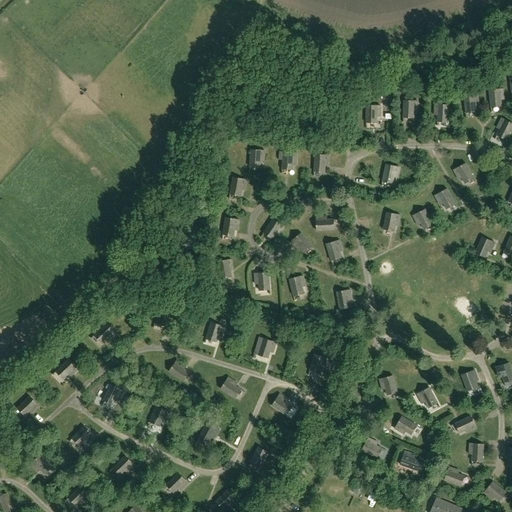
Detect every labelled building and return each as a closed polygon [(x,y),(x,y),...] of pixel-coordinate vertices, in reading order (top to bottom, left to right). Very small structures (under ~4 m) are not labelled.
[(501,99),(504,99),(503,89),(489,90),(491,107),(501,106),(501,99)] [(475,104),(479,104),(478,94),(464,96),(466,113),(476,111),(475,104)] [(417,111),(418,101),(404,101),(403,118),(414,118),(414,111),(417,111)] [(448,122),(449,105),(435,104),(434,114),(438,115),(437,122),(448,122)] [(380,116),(380,106),(366,106),(366,123),(377,123),(377,116),(380,116)] [(506,140),(511,128),(511,123),(501,118),(497,127),(500,129),(497,135),(506,140)] [(264,161),(265,151),(251,150),(250,167),(260,168),(261,160),(264,161)] [(296,163),(297,153),(283,152),(282,169),(292,170),(293,163),(296,163)] [(328,165),(329,156),(315,154),(314,171),(324,172),(325,165),(328,165)] [(465,183),(474,178),(466,163),(453,170),(458,179),(461,177),(465,183)] [(397,177),(399,167),(386,165),(382,181),(393,183),(394,176),(397,177)] [(245,190),(247,180),(233,178),(230,194),(240,196),(242,189),(245,190)] [(446,209),(455,204),(447,189),(435,196),(440,204),(442,203),(446,209)] [(424,229),(433,224),(425,209),(413,216),(417,225),(420,223),(424,229)] [(398,225),(400,215),(387,213),(383,229),(394,231),(395,224),(398,225)] [(317,231),(334,230),(333,219),(326,220),(326,216),(316,217),(317,231)] [(238,230),(239,220),(226,218),(223,234),(233,236),(234,229),(238,230)] [(279,235),(284,227),(273,219),(263,233),(272,239),(276,233),(279,235)] [(303,253),(312,247),(301,233),(290,242),(296,250),(299,248),(303,253)] [(491,252),(495,243),(482,237),(475,253),(485,257),(488,251),(491,252)] [(339,251),(342,250),(340,240),(326,244),(331,261),(341,258),(339,251)] [(230,270),(233,269),(232,260),(218,262),(221,279),(231,277),(230,270)] [(259,290),(270,290),(268,273),(254,274),(255,284),(259,283),(259,290)] [(302,287),(305,286),(303,276),(289,279),(293,296),(304,293),(302,287)] [(349,300),(352,300),(350,290),(337,292),(340,309),(350,307),(349,300)] [(170,321),(173,311),(160,307),(155,323),(165,326),(167,320),(170,321)] [(109,340),(116,334),(106,323),(94,335),(101,343),(106,338),(109,340)] [(222,336),(224,327),(211,323),(206,339),(216,342),(218,335),(222,336)] [(273,352),(276,343),(263,339),(258,355),(268,358),(270,351),(273,352)] [(325,368),(328,359),(315,355),(310,371),(320,374),(322,367),(325,368)] [(71,377),(78,370),(68,360),(56,372),(63,379),(68,374),(71,377)] [(183,381),(189,373),(183,369),(185,366),(177,360),(169,372),(183,381)] [(511,372),(509,363),(496,367),(492,368),(495,378),(502,376),(504,382),(511,379),(511,372)] [(475,381),(478,380),(475,370),(462,375),(468,391),(477,387),(475,381)] [(387,395),(397,392),(393,376),(379,380),(382,389),(385,388),(387,395)] [(235,398),(241,390),(235,386),(237,383),(228,377),(221,389),(235,398)] [(119,400),(123,391),(110,385),(103,400),(113,405),(116,398),(119,400)] [(428,408),(437,403),(429,388),(417,394),(422,403),(425,402),(428,408)] [(286,415),(292,407),(286,403),(288,400),(280,394),(272,406),(286,415)] [(32,413),(39,406),(30,396),(17,408),(25,416),(30,411),(32,413)] [(166,421),(170,412),(157,406),(150,422),(159,426),(162,420),(166,421)] [(467,433),(476,429),(470,416),(455,423),(460,433),(466,430),(467,433)] [(411,435),(416,426),(402,417),(395,429),(403,434),(405,431),(411,435)] [(215,438),(219,429),(207,423),(199,438),(208,443),(212,437),(215,438)] [(87,443),(94,436),(84,426),(72,438),(80,446),(85,441),(87,443)] [(377,458),(382,448),(376,445),(377,442),(368,438),(362,450),(377,458)] [(482,461),(484,444),(470,444),(469,454),(472,454),(472,461),(482,461)] [(266,463),(271,454),(258,447),(250,462),(259,467),(263,461),(266,463)] [(416,470),(420,460),(413,458),(414,455),(405,451),(400,465),(416,470)] [(44,475),(52,467),(40,455),(30,465),(37,472),(40,469),(44,475)] [(128,473),(135,466),(125,456),(113,468),(120,475),(126,470),(128,473)] [(460,486),(464,476),(457,474),(458,470),(449,467),(444,480),(460,486)] [(181,490),(188,483),(178,473),(166,485),(173,492),(178,487),(181,490)] [(499,501),(506,493),(493,482),(484,493),(492,499),(494,496),(499,501)] [(83,503),(90,496),(80,486),(68,498),(76,505),(81,500),(83,503)] [(231,507),(238,500),(228,490),(216,501),(223,509),(228,504),(231,507)] [(373,492),(371,499),(377,501),(379,494),(373,492)] [(6,501),(9,500),(7,494),(0,496),(0,511),(6,511),(10,511),(6,501)] [(469,511),(436,498),(434,503),(432,502),(430,508),(431,508),(429,511),(469,511)]
